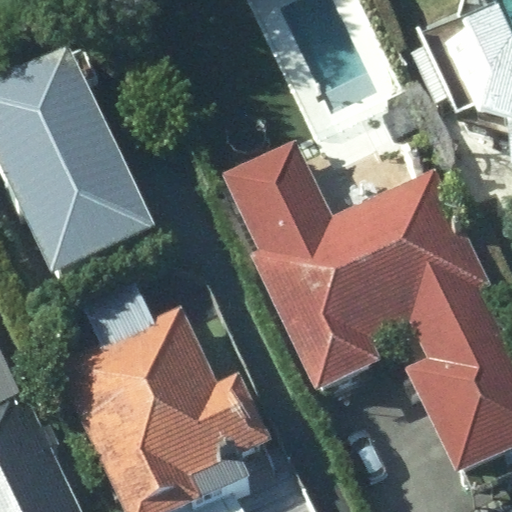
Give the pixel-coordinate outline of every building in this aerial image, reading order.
[(511,49),(495,13),(409,54),(454,150),(477,139),(510,209),(511,209),(511,49)] [(65,75),(0,107),(0,209),(52,313),(158,259),(65,75)] [(297,161),(215,198),(316,414),(393,378),(456,511),(511,485),(511,369),(427,188),(331,233),(297,161)] [(99,374),(67,389),(124,511),(231,511),(223,494),(278,468),(242,392),(220,402),(184,325),(157,337),(141,302),(79,331),(99,374)] [(0,511),(68,511),(0,352),(0,511)]
